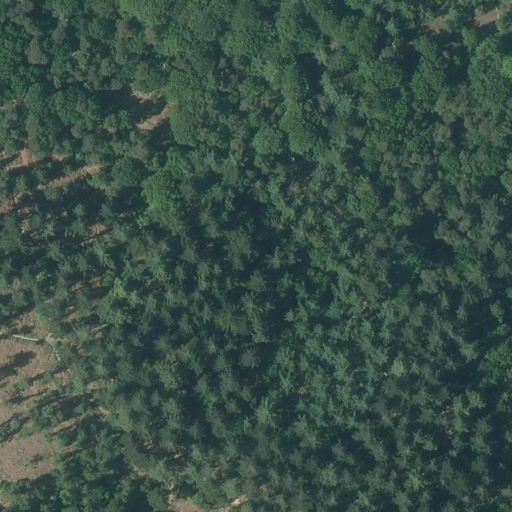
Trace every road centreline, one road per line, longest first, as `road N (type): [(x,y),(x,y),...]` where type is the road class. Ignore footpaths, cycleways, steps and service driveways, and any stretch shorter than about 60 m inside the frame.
road 1 (unknown): [(0,143),(52,341),(0,335)]
road 2 (track): [(0,53),(22,81),(118,101),(155,128)]
